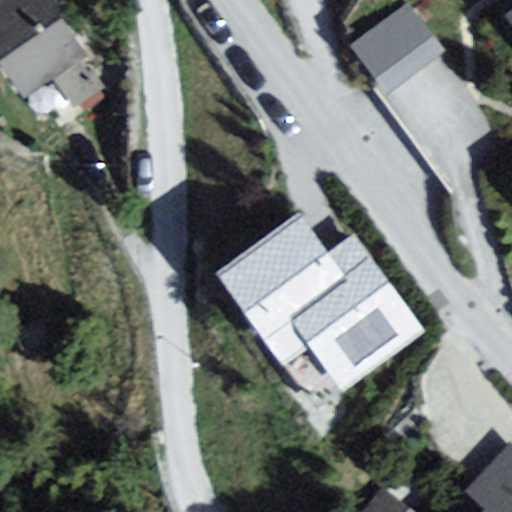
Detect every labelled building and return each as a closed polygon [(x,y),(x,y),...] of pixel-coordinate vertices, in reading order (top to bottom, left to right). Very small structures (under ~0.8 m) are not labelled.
[(93,62),(40,0),(0,0),(0,70),(35,111),(93,62)] [(511,0),(497,0),(511,20),(511,0)] [(356,54),(460,192),(509,155),(443,67),(457,57),(419,7),(356,54)] [(293,209),(211,267),(317,417),(433,335),(359,231),(325,254),(293,209)] [(511,511),(511,452),(471,496),(488,511),(511,511)] [(407,511),(390,498),(380,511),(407,511)]
